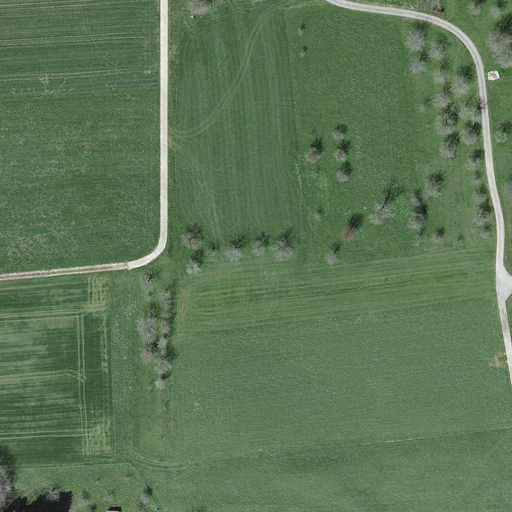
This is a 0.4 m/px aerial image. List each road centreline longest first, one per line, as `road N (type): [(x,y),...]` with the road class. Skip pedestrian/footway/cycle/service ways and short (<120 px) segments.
road 1 (track): [(0,277),(129,264),(157,252),(164,0)]
road 2 (track): [(501,286),(474,50),(428,18),(333,0)]
